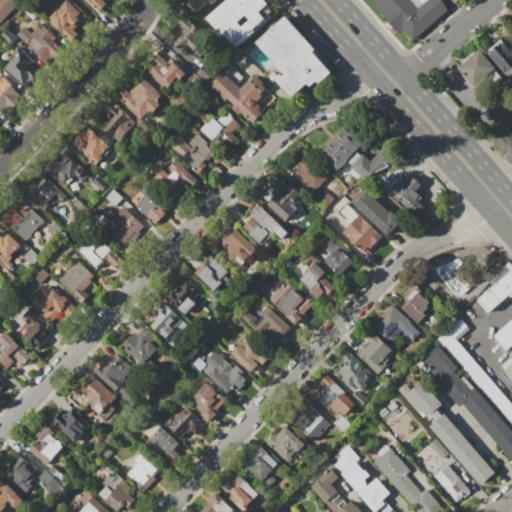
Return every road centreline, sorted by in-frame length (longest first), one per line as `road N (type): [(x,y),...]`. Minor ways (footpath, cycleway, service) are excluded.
road 1 (residential): [(406,76),(287,126),(0,432)]
road 2 (residential): [(511,222),(407,254),(165,511)]
road 3 (primary): [(304,0),(511,233)]
road 4 (primary): [(511,197),(337,0)]
road 5 (residential): [(142,0),(125,30),(0,163)]
